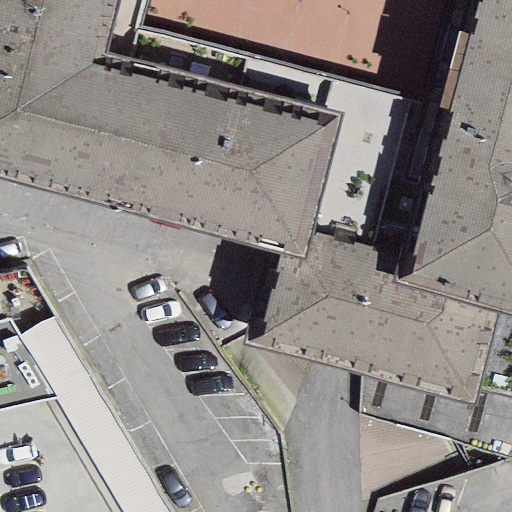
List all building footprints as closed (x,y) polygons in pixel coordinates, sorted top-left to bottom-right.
[(0,0),(0,149),(291,225),(411,257),(450,107),(367,85),(203,41),(137,24),(143,0),(0,0)] [(488,278),(511,284),(511,0),(478,0),(450,107),(411,257),(488,278)] [(488,278),(411,257),(291,225),(266,319),(265,322),(461,376),(488,278)] [(510,392),(511,385),(511,284),(488,278),(461,376),(510,392)] [(123,511),(9,311),(0,313),(0,511),(123,511)]
